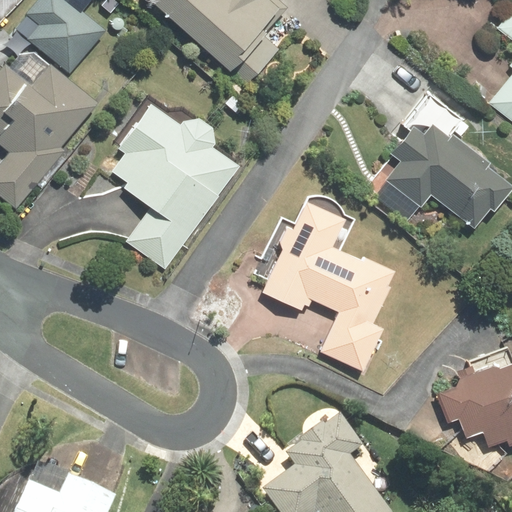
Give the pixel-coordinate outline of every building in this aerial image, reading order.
[(27,39),(70,73),(106,27),(71,0),(34,0),(25,12),(39,23),(27,39)] [(149,0),(246,87),(280,48),(264,33),(289,5),(283,0),(149,0)] [(511,4),(496,27),(511,38),(511,61),(509,65),(511,67),(511,69),(487,103),(511,121),(511,4)] [(61,146),(98,100),(28,45),(11,66),(4,60),(0,64),(0,144),(8,150),(0,160),(0,195),(17,209),(65,149),(61,146)] [(462,115),(426,89),(401,123),(406,127),(388,152),(397,158),(370,195),(408,223),(430,194),(473,226),(489,205),(494,209),(511,184),(511,180),(486,161),(490,156),(452,129),(462,115)] [(125,241),(165,270),(240,162),(145,96),(113,142),(124,150),(110,169),(126,180),(122,185),(150,204),(125,241)] [(318,351),(362,370),(383,324),(373,320),(396,268),(343,244),(356,214),(306,191),(292,220),(281,215),(255,274),(266,279),(260,291),(306,311),(312,299),(337,310),(318,351)] [(511,354),(511,355),(506,343),(466,359),(470,367),(432,382),(447,421),(457,417),(465,436),(482,429),(491,450),(511,441),(511,354)] [(363,446),(338,411),(283,450),(294,465),(261,489),(277,511),(390,511),(350,455),(363,446)] [(107,511),(114,496),(65,475),(57,495),(26,482),(13,511),(107,511)]
